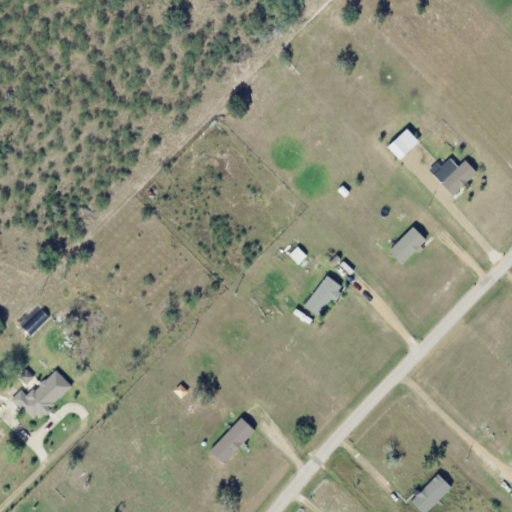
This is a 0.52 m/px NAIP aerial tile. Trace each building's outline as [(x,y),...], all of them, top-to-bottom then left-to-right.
[(342,259),(333,268),(347,281),(355,272),(342,259)] [(339,286),(325,275),(321,282),(319,282),(319,284),(302,305),(316,316),(329,300),(333,303),(337,297),(334,294),(339,286)] [(22,387),(10,398),(33,423),(39,418),(46,414),(50,406),(71,385),(55,369),(22,387)] [(24,385),(34,378),(27,369),(17,376),(24,385)] [(209,449),(240,417),(254,431),(223,463),(209,449)]
